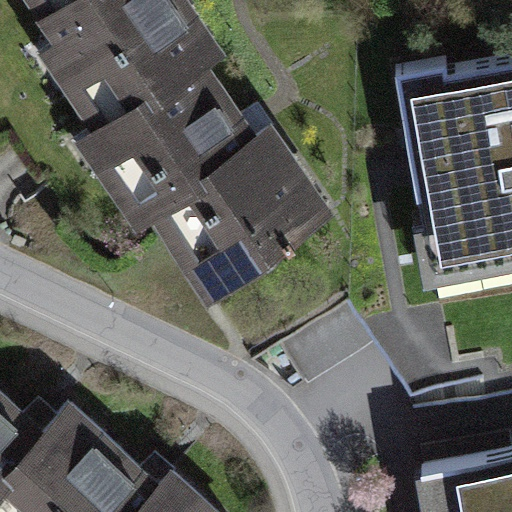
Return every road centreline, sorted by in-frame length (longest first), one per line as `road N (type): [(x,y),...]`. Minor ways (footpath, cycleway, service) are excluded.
road 1 (residential): [(320,511),(284,429),(217,368),(0,268)]
road 2 (unknown): [(274,420),(354,375),(367,375),(382,406),(511,378)]
